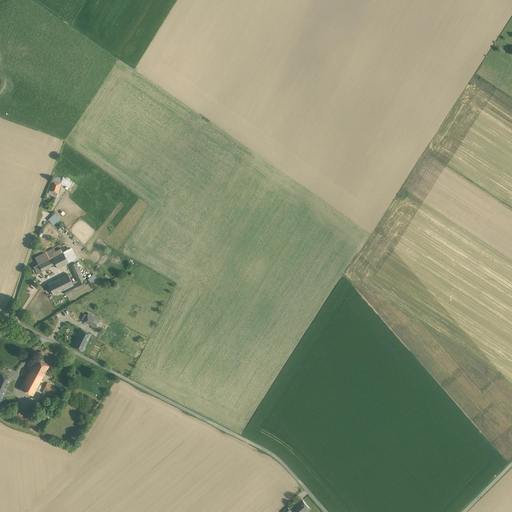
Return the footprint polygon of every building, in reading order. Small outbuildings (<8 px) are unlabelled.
[(55,181),(53,181),(49,190),(54,192),(58,193),(61,183),(55,181)] [(63,223),(54,214),(47,220),(56,229),(63,223)] [(60,245),(35,258),(38,264),(52,258),(63,252),(60,245)] [(63,252),(52,258),(56,265),(57,269),(64,266),(69,263),(63,252)] [(52,258),(38,264),(42,272),(56,265),(52,258)] [(38,264),(33,266),(37,274),(42,272),(38,264)] [(73,286),(68,275),(61,278),(66,289),(64,290),(66,295),(86,286),(76,264),(71,266),(79,283),(73,286)] [(61,278),(48,284),(54,295),(64,290),(66,289),(61,278)] [(100,321),(94,318),(95,316),(89,313),(84,321),(96,328),(97,328),(100,321)] [(80,329),(75,340),(86,345),(91,335),(80,329)] [(86,345),(75,340),(72,346),(82,352),(86,345)] [(49,366),(36,359),(30,370),(43,377),(49,366)] [(43,377),(30,370),(20,389),(33,396),(43,377)] [(0,402),(10,378),(0,373),(0,402)] [(57,389),(47,384),(44,388),(54,393),(57,389)] [(54,393),(44,388),(42,392),(53,397),(54,393)] [(20,410),(15,408),(11,415),(16,417),(20,410)] [(34,418),(20,410),(16,417),(30,425),(34,418)] [(39,421),(34,418),(30,425),(36,428),(39,421)] [(305,511),(309,509),(302,500),(293,509),(295,511),(305,511)]
